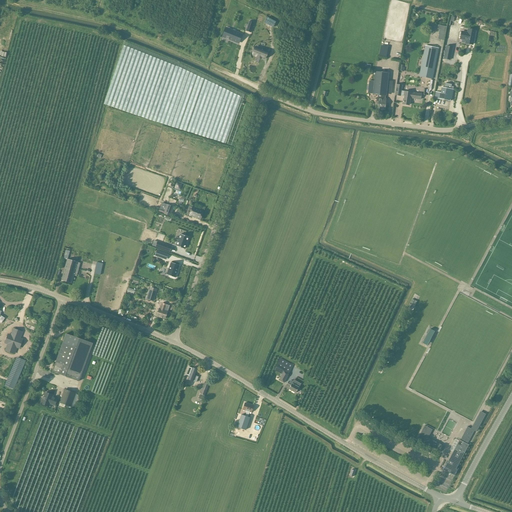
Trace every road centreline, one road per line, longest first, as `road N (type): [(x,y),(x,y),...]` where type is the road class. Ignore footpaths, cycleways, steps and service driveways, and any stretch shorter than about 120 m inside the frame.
road 1 (unclassified): [(172,341),(265,97),(446,130),(511,117)]
road 2 (unclassified): [(440,496),(172,341)]
road 3 (track): [(25,5),(106,22),(268,96)]
road 4 (unclassified): [(0,472),(63,299)]
road 5 (unclassified): [(454,502),(511,397)]
